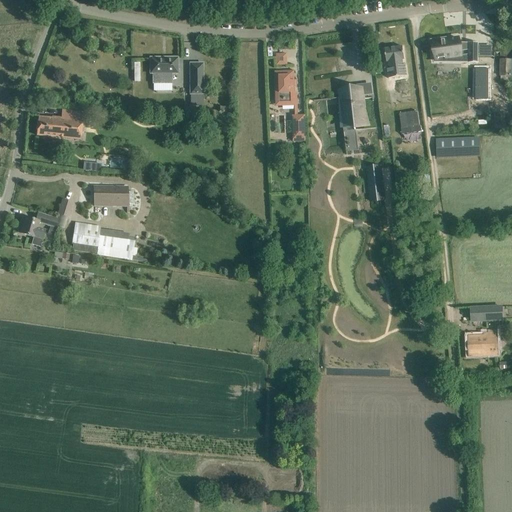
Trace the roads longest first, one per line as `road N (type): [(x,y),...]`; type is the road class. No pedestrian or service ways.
road 1 (track): [(462,511),(419,13)]
road 2 (residential): [(419,13),(256,33),(62,4)]
road 3 (residential): [(0,218),(35,67),(62,4)]
